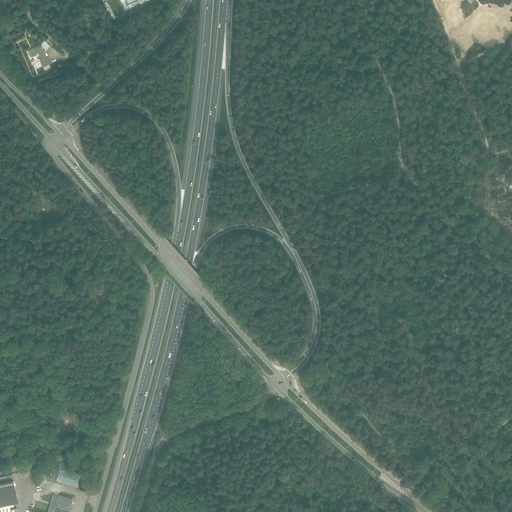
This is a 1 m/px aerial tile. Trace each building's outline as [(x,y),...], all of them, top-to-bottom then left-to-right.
[(97,25),(96,18),(96,13),(85,14),(86,26),(97,25)] [(43,67),(45,71),(50,68),(49,64),(50,64),(45,52),(46,51),(45,51),(45,50),(49,46),(44,41),(41,44),(42,46),(28,51),(30,56),(39,53),(42,61),(41,62),(43,67)] [(61,481),(76,485),(75,485),(76,479),(78,479),(79,474),(64,470),(62,475),(63,475),(61,481)] [(0,484),(0,505),(18,501),(13,481),(0,484)] [(32,511),(53,511),(55,507),(69,511),(73,499),(58,495),(57,496),(53,495),(47,511),(34,511),(32,511)]
